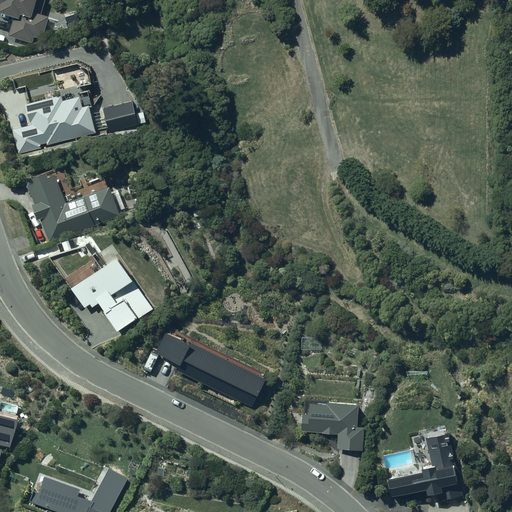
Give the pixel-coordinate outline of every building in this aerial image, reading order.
[(7,27),(32,33),(37,27),(44,28),(51,9),(42,5),(43,0),(1,0),(0,4),(14,10),(7,27)] [(10,131),(20,151),(98,130),(86,88),(66,93),(61,92),(26,100),(40,125),(10,131)] [(132,101),(103,109),(109,132),(139,125),(132,101)] [(50,237),(121,212),(112,187),(67,203),(57,175),(30,185),(36,203),(33,204),(38,220),(43,218),(50,237)] [(99,304),(117,332),(152,309),(118,258),(71,289),(87,312),(99,304)] [(188,344),(166,333),(156,353),(179,365),(176,370),(252,407),(266,379),(189,342),(188,344)] [(304,393),(302,426),(335,429),(334,448),(360,450),(362,421),(355,421),(356,397),(304,393)] [(9,414),(0,411),(0,458),(3,446),(10,448),(18,416),(9,414)] [(435,501),(466,494),(450,426),(424,432),(431,462),(378,475),(384,499),(431,488),(435,501)] [(112,511),(130,476),(111,469),(92,499),(79,496),(81,489),(47,475),(40,490),(35,489),(31,501),(62,511),(112,511)]
